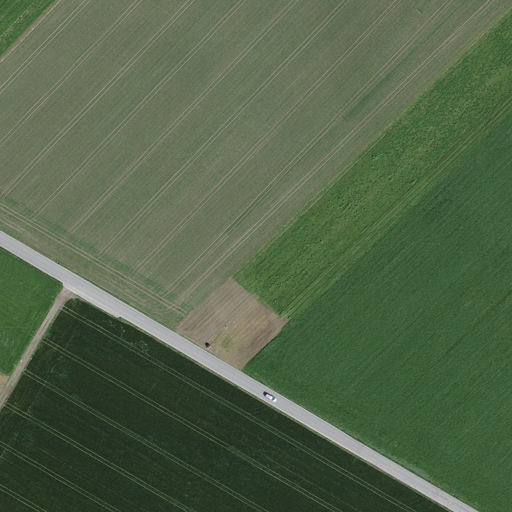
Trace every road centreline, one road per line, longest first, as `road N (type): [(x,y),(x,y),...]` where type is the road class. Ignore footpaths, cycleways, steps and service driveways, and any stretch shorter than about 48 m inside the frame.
road 1 (unclassified): [(0,232),(468,511)]
road 2 (track): [(0,403),(75,276)]
